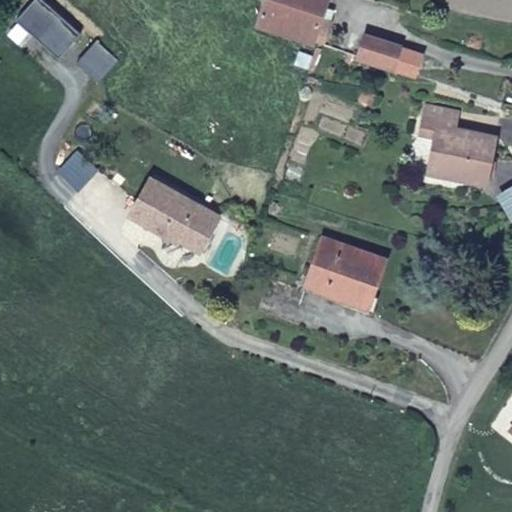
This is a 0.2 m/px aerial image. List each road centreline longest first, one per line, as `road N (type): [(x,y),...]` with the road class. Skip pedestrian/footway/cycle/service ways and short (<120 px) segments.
road 1 (unknown): [(65,264),(271,371),(445,437)]
road 2 (unclassified): [(511,319),(455,402),(428,511)]
